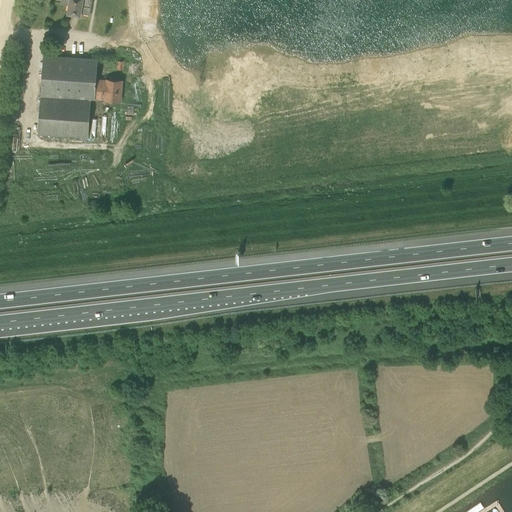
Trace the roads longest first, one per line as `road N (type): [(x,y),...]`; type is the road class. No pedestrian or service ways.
road 1 (motorway): [(0,323),(511,265)]
road 2 (motorway): [(511,244),(0,302)]
road 3 (track): [(168,421),(123,400),(47,387),(0,393)]
road 4 (track): [(380,511),(470,452),(511,410)]
